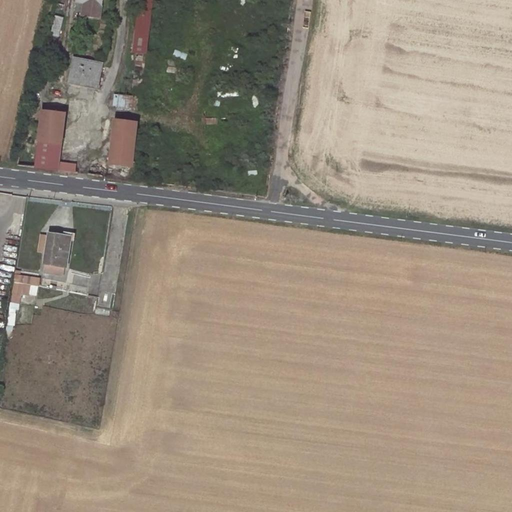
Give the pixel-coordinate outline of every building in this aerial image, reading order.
[(146,55),(152,0),(139,0),(134,53),(146,55)] [(85,13),(86,4),(77,3),(75,12),(85,13)] [(59,37),(63,17),(54,15),(50,35),(59,37)] [(175,50),(173,56),(186,60),(188,54),(175,50)] [(102,66),(74,60),(70,84),(82,87),(83,82),(99,86),(102,66)] [(68,97),(33,92),(29,111),(66,117),(68,97)] [(140,110),(141,101),(118,99),(118,107),(140,110)] [(29,111),(16,166),(59,172),(66,117),(29,111)] [(116,123),(110,178),(132,181),(138,125),(116,123)] [(75,241),(54,238),(49,277),(68,280),(75,241)] [(70,274),(67,291),(86,294),(89,277),(70,274)] [(40,279),(16,276),(13,296),(29,298),(32,285),(38,287),(40,279)]
